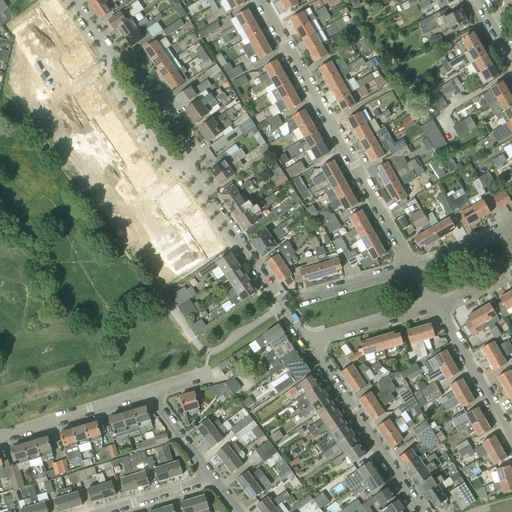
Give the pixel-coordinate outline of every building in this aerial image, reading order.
[(0,13),(9,7),(18,0),(2,0),(0,2),(0,13)] [(46,17),(60,7),(55,0),(50,0),(40,7),(46,17)] [(87,0),(94,10),(108,0),(87,0)] [(108,0),(94,10),(101,20),(113,11),(118,7),(115,3),(118,0),(108,0)] [(243,0),(226,0),(232,10),(245,3),(243,0)] [(280,0),(287,11),(299,4),(296,0),(280,0)] [(362,6),(358,0),(353,0),(352,1),(356,9),(362,6)] [(425,0),(420,3),(422,8),(431,4),(430,3),(436,0),(435,0),(437,0),(441,7),(457,0),(425,0)] [(174,7),(177,13),(183,9),(179,3),(174,7)] [(118,27),(131,19),(133,17),(130,12),(134,9),(131,5),(109,20),(115,30),(118,27)] [(320,16),(328,12),(325,6),(317,11),(320,16)] [(9,7),(0,13),(0,22),(2,26),(15,16),(9,7)] [(60,7),(46,17),(52,26),(67,16),(60,7)] [(242,27),(254,20),(248,9),(236,16),(242,27)] [(461,10),(448,16),(445,10),(417,23),(419,27),(419,28),(418,29),(418,30),(418,32),(419,33),(422,35),(424,34),(438,27),(441,28),(442,33),(445,33),(453,30),(452,28),(459,24),(461,27),(468,24),(466,21),(461,10)] [(297,29),(309,22),(316,19),(313,13),(306,16),(304,12),(291,19),(297,29)] [(328,12),(320,16),(323,22),(331,17),(328,12)] [(161,14),(149,22),(125,38),(131,46),(151,33),(148,29),(164,18),(161,14)] [(67,16),(52,26),(58,35),(73,25),(67,16)] [(131,19),(118,27),(125,38),(149,22),(147,18),(136,25),(131,19)] [(200,32),(208,28),(204,20),(196,24),(200,32)] [(254,20),(242,27),(248,38),(260,31),(254,20)] [(164,31),(168,38),(182,28),(178,21),(164,31)] [(218,22),(208,28),(200,32),(199,32),(202,38),(221,28),(218,22)] [(316,33),(309,22),(297,29),(303,40),(316,33)] [(79,35),(79,34),(73,25),(58,35),(65,44),(79,35)] [(223,37),(232,32),(230,29),(221,34),(223,37)] [(260,31),(248,38),(251,42),(243,47),(246,53),(254,48),(266,41),(260,31)] [(232,32),(223,37),(222,38),(225,43),(235,38),(232,32)] [(198,38),(194,33),(188,37),(191,42),(198,38)] [(309,51),(322,44),(316,33),(303,40),(309,51)] [(461,56),(480,44),(474,33),(454,45),(461,56)] [(360,42),(363,48),(370,44),(367,38),(360,42)] [(152,59),(164,51),(157,40),(144,49),(152,59)] [(266,41),(254,48),(246,53),(249,59),(257,54),(260,59),(273,52),(266,41)] [(339,53),(348,48),(345,42),(336,47),(339,53)] [(322,44),(309,51),(315,62),(328,55),(322,44)] [(480,44),(461,56),(448,63),(444,66),(443,66),(447,72),(452,69),(451,68),(462,61),(466,66),(471,63),(486,54),(480,44)] [(200,56),(206,52),(202,45),(196,49),(200,56)] [(35,46),(28,51),(30,54),(37,49),(35,46)] [(348,48),(339,53),(343,60),(356,53),(352,46),(348,48)] [(72,54),(84,72),(95,65),(82,47),(72,54)] [(32,58),(32,57),(39,53),(37,49),(30,54),(32,58)] [(164,51),(152,59),(158,69),(171,61),(164,51)] [(206,52),(200,56),(204,61),(200,64),(203,70),(213,63),(206,52)] [(222,67),(224,66),(228,64),(222,53),(216,57),(222,67)] [(84,72),(72,54),(62,61),(74,79),(84,72)] [(478,74),(493,65),(486,54),(471,63),(478,74)] [(444,66),(448,63),(444,56),(440,59),(444,66)] [(331,90),(348,80),(345,76),(367,64),(363,58),(342,70),(325,79),(331,90)] [(262,83),(283,71),(277,60),(265,67),(268,73),(259,78),(262,83)] [(165,79),(177,71),(171,61),(158,69),(165,79)] [(325,79),(342,70),(339,64),(334,67),(331,61),(319,68),(325,79)] [(228,64),(224,66),(231,79),(244,72),(240,65),(233,69),(230,62),(228,64)] [(218,64),(207,72),(211,78),(222,71),(218,64)] [(493,65),(478,74),(484,85),(499,76),(493,65)] [(177,71),(165,79),(172,90),(184,82),(188,79),(184,74),(187,72),(184,67),(177,71)] [(397,69),(390,72),(393,78),(400,74),(397,69)] [(277,89),(289,82),(283,71),(262,83),(252,88),(256,95),(275,85),(277,89)] [(365,85),(375,79),(372,73),(357,81),(360,87),(365,85)] [(376,76),(381,86),(388,82),(383,73),(376,76)] [(246,75),(233,82),(237,89),(250,82),(246,75)] [(452,80),(456,87),(461,84),(457,77),(452,80)] [(191,87),(177,96),(184,106),(212,86),(208,80),(193,90),(191,87)] [(348,80),(331,90),(337,100),(343,97),(349,94),(354,91),(348,80)] [(446,83),(454,96),(460,93),(456,87),(452,80),(446,83)] [(289,82),(277,89),(272,92),(278,102),(283,99),(295,92),(289,82)] [(454,96),(446,83),(440,87),(448,100),(454,96)] [(489,105),(509,94),(503,83),(483,94),(489,105)] [(456,87),(460,93),(465,90),(461,84),(456,87)] [(74,98),(82,108),(99,96),(92,85),(74,98)] [(363,96),(369,93),(365,85),(360,87),(359,88),(363,96)] [(189,117),(220,95),(225,92),(221,87),(201,101),(200,99),(186,109),(186,110),(186,113),(189,117)] [(295,92),(283,99),(278,102),(276,103),(281,113),(288,108),(289,110),(301,103),(295,92)] [(246,93),(241,96),(244,102),(250,98),(246,93)] [(349,94),(343,97),(337,100),(343,112),(356,105),(349,94)] [(511,98),(509,94),(489,105),(496,116),(511,106),(511,98)] [(220,95),(189,117),(192,121),(195,122),(196,123),(210,113),(208,111),(224,101),(220,95)] [(99,96),(82,108),(89,119),(107,106),(99,96)] [(502,126),(511,120),(511,106),(496,116),(498,120),(502,126)] [(71,115),(78,110),(76,107),(69,112),(71,115)] [(204,135),(233,115),(237,113),(233,107),(214,120),(213,119),(199,128),(204,135)] [(73,118),(74,118),(80,114),(78,110),(71,115),(73,118)] [(299,128),(311,121),(305,110),(287,120),(289,122),(288,123),(290,133),(299,128)] [(381,115),(376,118),(377,120),(384,116),(385,118),(391,115),(389,111),(381,115)] [(354,130),(367,123),(360,112),(348,119),(354,130)] [(104,132),(119,122),(113,113),(98,123),(104,132)] [(239,127),(251,119),(247,113),(235,121),(239,127)] [(270,125),(281,119),(278,113),(267,119),(270,125)] [(233,115),(204,135),(209,142),(223,133),(221,131),(232,123),(231,122),(236,119),(233,115)] [(409,115),(401,121),(406,129),(415,122),(409,115)] [(471,116),(454,126),(457,131),(474,121),(471,116)] [(251,119),(239,127),(243,134),(251,128),(256,135),(259,133),(251,119)] [(281,119),(270,125),(274,131),(284,125),(281,119)] [(375,119),(367,123),(354,130),(360,141),(377,131),(380,129),(375,119)] [(425,133),(437,126),(433,120),(421,127),(425,133)] [(511,120),(502,126),(497,129),(497,130),(503,139),(503,140),(511,134),(511,120)] [(311,121),(299,128),(305,138),(317,131),(311,121)] [(104,132),(111,141),(125,131),(119,122),(104,132)] [(440,132),(437,126),(425,133),(428,139),(440,132)] [(490,133),(486,126),(481,129),(485,136),(490,133)] [(131,141),(125,131),(111,141),(117,150),(131,141)] [(317,131),(305,138),(308,143),(302,146),(306,152),(311,149),(323,142),(317,131)] [(360,141),(366,151),(391,137),(388,131),(380,135),(377,131),(360,141)] [(440,132),(428,139),(432,145),(444,138),(440,132)] [(87,139),(90,142),(97,137),(94,134),(88,139),(87,139)] [(99,141),(97,137),(90,142),(92,145),(99,141)] [(391,137),(366,151),(372,162),(385,155),(383,153),(390,150),(393,155),(401,150),(408,146),(404,138),(395,143),(391,137)] [(425,146),(430,143),(427,138),(421,141),(425,146)] [(444,138),(432,145),(436,151),(447,144),(444,138)] [(138,150),(131,141),(117,150),(123,160),(138,150)] [(311,149),(317,160),(329,153),(323,142),(311,149)] [(386,186),(413,171),(420,167),(415,159),(408,163),(405,158),(412,154),(408,146),(401,150),(393,155),(386,159),(388,163),(379,168),(381,172),(378,173),(386,186)] [(216,177),(240,161),(247,156),(241,148),(229,156),(226,152),(216,159),(218,162),(212,166),(214,168),(211,170),(216,177)] [(446,156),(442,149),(438,151),(443,159),(446,156)] [(100,157),(102,160),(109,156),(107,152),(100,157)] [(291,159),(287,153),(280,157),(284,163),(291,159)] [(504,154),(494,160),(498,167),(508,161),(504,154)] [(111,159),(109,156),(102,160),(104,164),(111,159)] [(451,157),(444,161),(451,173),(458,169),(451,157)] [(124,171),(131,182),(149,169),(142,159),(124,171)] [(437,159),(430,164),(440,179),(447,175),(437,159)] [(244,166),(240,161),(216,177),(221,184),(235,175),(233,173),(244,166)] [(270,169),(273,169),(276,168),(277,165),(275,162),(272,161),(269,163),(269,166),(270,169)] [(306,169),(301,161),(286,169),(291,178),(306,169)] [(327,179),(340,172),(334,161),(321,168),(324,173),(312,180),(315,186),(327,179)] [(280,180),(286,176),(280,167),(274,172),(280,180)] [(149,169),(131,182),(138,192),(156,180),(149,169)] [(413,171),(386,186),(393,199),(396,198),(398,202),(407,197),(401,187),(416,178),(413,171)] [(315,186),(314,187),(317,192),(331,184),(334,189),(346,183),(340,172),(327,179),(315,186)] [(479,179),(485,188),(496,182),(490,173),(479,179)] [(286,176),(280,180),(275,183),(278,187),(289,179),(286,176)] [(308,190),(300,176),(294,180),(301,193),(308,190)] [(485,188),(479,179),(472,183),(479,194),(469,200),(480,219),(490,213),(483,200),(483,201),(480,197),(486,194),(483,189),(485,188)] [(126,180),(119,185),(121,189),(128,184),(126,180)] [(227,204),(250,188),(253,186),(250,182),(237,190),(231,183),(223,188),(226,191),(220,195),(222,197),(222,198),(223,200),(224,200),(227,204)] [(326,193),(332,204),(340,200),(352,193),(346,183),(334,189),(326,193)] [(123,192),(124,192),(130,187),(128,184),(121,189),(123,192)] [(166,192),(178,210),(188,203),(176,185),(166,192)] [(250,188),(227,204),(230,208),(229,209),(231,211),(232,211),(233,213),(251,201),(247,196),(251,193),(253,192),(250,188)] [(313,195),(312,194),(309,189),(308,190),(301,193),(305,200),(313,195)] [(500,195),(501,194),(498,190),(491,194),(500,208),(506,205),(500,195)] [(178,210),(166,192),(155,199),(167,217),(178,210)] [(258,205),(237,219),(250,237),(302,202),(296,192),(272,208),(273,211),(264,217),(262,213),(267,209),(266,207),(278,199),(274,194),(258,205)] [(505,192),(501,194),(500,195),(506,205),(511,202),(505,192)] [(340,200),(332,204),(336,210),(343,206),(346,211),(358,204),(352,193),(340,200)] [(480,219),(469,200),(465,193),(456,199),(453,194),(446,197),(451,206),(456,214),(463,210),(464,212),(462,213),(468,225),(480,219)] [(451,206),(446,197),(441,201),(446,209),(451,206)] [(254,199),(251,201),(233,213),(237,219),(258,205),(254,199)] [(314,205),(307,209),(312,216),(318,212),(314,205)] [(356,229),(368,221),(362,210),(349,217),(356,229)] [(433,228),(427,218),(425,214),(423,210),(411,217),(418,228),(422,226),(425,232),(415,238),(420,247),(424,245),(426,247),(439,240),(433,228)] [(199,212),(198,212),(184,222),(190,231),(205,221),(199,212)] [(325,227),(337,220),(333,213),(321,220),(325,227)] [(257,248),(286,227),(295,221),(293,217),(269,234),(266,229),(251,239),(257,248)] [(433,228),(439,240),(452,232),(451,230),(455,227),(449,218),(433,228)] [(321,220),(313,225),(315,227),(317,226),(318,227),(320,226),(322,229),(325,227),(321,220)] [(337,220),(325,227),(329,233),(341,226),(337,220)] [(205,221),(190,231),(197,240),(211,230),(205,221)] [(368,221),(356,229),(347,233),(350,239),(359,234),(362,239),(374,232),(368,221)] [(313,224),(305,230),(309,235),(315,227),(313,225),(313,224)] [(286,227),(257,248),(262,257),(277,246),(274,242),(289,232),(286,227)] [(211,230),(197,240),(203,249),(217,239),(211,230)] [(374,232),(362,239),(356,243),(361,253),(380,243),(374,232)] [(342,250),(347,247),(342,237),(332,242),(337,250),(341,248),(342,250)] [(224,249),(217,239),(203,249),(209,258),(224,249)] [(288,242),(267,256),(270,260),(266,262),(273,273),(285,265),(291,261),(296,253),(288,242)] [(380,243),(361,253),(358,255),(348,261),(352,269),(358,266),(357,264),(361,262),(361,261),(371,255),(374,261),(386,254),(380,243)] [(165,253),(172,248),(170,245),(163,250),(165,253)] [(318,258),(324,278),(338,273),(337,270),(342,269),(339,259),(337,252),(318,258)] [(223,253),(213,260),(194,273),(199,282),(207,276),(206,274),(212,270),(213,271),(220,266),(225,274),(239,265),(231,253),(226,257),(223,253)] [(324,278),(318,258),(317,257),(307,260),(309,267),(301,270),(303,280),(309,279),(310,281),(310,282),(324,278)] [(175,268),(182,263),(180,260),(173,264),(173,265),(175,268)] [(285,265),(273,273),(281,283),(292,275),(288,269),(293,266),(291,261),(285,265)] [(182,263),(175,268),(177,271),(184,266),(182,263)] [(234,288),(248,278),(239,265),(225,274),(216,281),(220,287),(229,280),(234,288)] [(230,300),(253,285),(248,278),(234,288),(225,294),(230,300)] [(253,285),(230,300),(233,305),(235,303),(236,306),(257,291),(253,285)] [(172,295),(179,306),(190,299),(191,298),(184,287),(172,295)] [(511,307),(511,293),(511,291),(500,298),(502,302),(498,305),(504,317),(509,314),(507,310),(511,307)] [(168,293),(163,296),(168,301),(172,298),(168,293)] [(190,299),(179,306),(178,306),(187,320),(198,312),(193,304),(190,299)] [(479,310),(486,322),(497,316),(490,304),(479,310)] [(489,327),(486,322),(479,310),(468,316),(471,320),(466,323),(473,336),(489,327)] [(190,327),(195,334),(206,326),(201,319),(190,327)] [(419,327),(423,340),(435,337),(431,323),(419,327)] [(261,349),(284,333),(285,332),(279,324),(256,340),(261,349)] [(425,349),(423,340),(419,327),(407,330),(411,344),(417,342),(421,356),(415,358),(413,351),(408,353),(412,364),(427,355),(425,349)] [(380,336),(384,350),(403,344),(400,333),(395,335),(394,332),(380,336)] [(280,359),(295,349),(284,333),(261,349),(264,353),(272,347),(275,351),(266,357),(271,364),(280,358),(280,359)] [(386,355),(384,350),(380,336),(366,340),(367,343),(362,345),(365,355),(374,352),(375,357),(377,358),(386,355)] [(500,353),(508,348),(511,346),(511,339),(497,347),(494,342),(482,349),(488,360),(500,353)] [(359,360),(355,355),(346,344),(341,348),(349,359),(350,358),(354,363),(359,360)] [(511,346),(508,348),(500,353),(488,360),(494,371),(507,364),(503,357),(511,353),(511,352),(511,346)] [(425,349),(427,355),(433,352),(432,347),(425,349)] [(278,372),(285,367),(301,357),(295,349),(280,359),(283,364),(280,364),(275,368),(278,372)] [(434,358),(425,363),(431,374),(453,361),(446,350),(434,357),(434,358)] [(355,355),(359,360),(363,357),(359,352),(355,355)] [(301,357),(285,367),(293,378),(290,380),(289,378),(275,388),(279,393),(312,371),(306,363),(305,364),(301,357)] [(228,359),(218,366),(222,371),(230,365),(231,364),(228,359)] [(453,361),(431,374),(427,376),(430,381),(444,374),(447,379),(459,372),(453,361)] [(380,362),(373,366),(377,371),(383,367),(380,362)] [(360,375),(364,372),(369,369),(364,364),(356,370),(353,364),(341,372),(348,383),(360,375)] [(511,364),(511,365),(511,370),(511,371),(510,370),(498,377),(504,388),(511,383),(511,364)] [(404,372),(411,382),(420,375),(413,366),(404,372)] [(234,378),(241,376),(238,367),(231,370),(234,378)] [(364,372),(360,375),(348,383),(355,394),(367,385),(366,383),(370,381),(364,372)] [(378,383),(380,386),(381,388),(391,381),(401,374),(400,372),(397,372),(391,374),(378,383)] [(307,393),(320,384),(313,374),(288,391),(292,397),(304,389),(307,393)] [(233,393),(240,389),(232,379),(226,384),(233,393)] [(456,397),(469,390),(463,379),(450,386),(453,391),(447,395),(450,400),(456,397)] [(416,400),(424,396),(439,388),(436,382),(427,387),(421,391),(414,395),(415,397),(416,400)] [(233,393),(226,384),(225,383),(211,387),(222,402),(233,393)] [(415,397),(414,395),(410,389),(407,383),(403,385),(407,391),(398,397),(404,405),(415,397)] [(320,384),(307,393),(307,394),(297,400),(299,403),(296,404),(298,407),(299,408),(291,413),(293,416),(297,414),(327,394),(320,384)] [(392,393),(388,387),(379,393),(375,396),(371,392),(359,400),(366,410),(392,393)] [(439,388),(424,396),(428,404),(443,396),(439,388)] [(469,390),(456,397),(450,400),(445,403),(448,409),(460,402),(463,407),(475,400),(469,390)] [(199,407),(195,392),(181,396),(181,398),(179,399),(181,405),(183,404),(185,412),(199,407)] [(392,393),(366,410),(373,421),(385,412),(382,408),(395,399),(392,393)] [(327,394),(297,414),(301,418),(304,416),(315,409),(318,414),(333,404),(327,394)] [(421,408),(428,404),(424,396),(416,400),(419,405),(421,408)] [(415,397),(404,405),(398,409),(401,415),(408,411),(408,412),(419,405),(416,400),(415,397)] [(252,405),(247,398),(242,402),(247,408),(252,405)] [(333,404),(318,414),(322,419),(311,426),(307,429),(311,434),(340,414),(333,404)] [(135,411),(140,427),(141,431),(153,428),(148,412),(150,412),(148,406),(135,411)] [(241,410),(246,416),(249,414),(244,407),(241,410)] [(419,407),(414,410),(418,415),(422,412),(419,407)] [(459,433),(467,428),(485,418),(479,407),(466,414),(469,420),(456,427),(459,433)] [(123,414),(128,431),(140,427),(135,411),(123,414)] [(128,431),(123,414),(111,418),(116,434),(128,431)] [(235,435),(254,420),(249,414),(246,416),(230,429),(235,435)] [(340,414),(311,434),(314,438),(325,431),(328,436),(347,423),(340,414)] [(205,437),(222,424),(217,418),(211,423),(208,419),(197,428),(205,437)] [(384,437),(407,423),(403,418),(393,424),(390,419),(378,427),(384,437)] [(485,418),(467,428),(470,434),(476,431),(479,436),(491,429),(485,418)] [(254,420),(235,435),(239,440),(258,425),(254,420)] [(418,436),(431,427),(427,421),(414,430),(418,436)] [(85,425),(91,442),(102,439),(97,422),(85,425)] [(347,423),(328,436),(320,442),(323,447),(321,448),(324,454),(331,449),(353,433),(347,423)] [(407,423),(384,437),(391,448),(404,439),(401,435),(410,429),(407,423)] [(222,424),(205,437),(212,448),(226,437),(228,432),(222,424),(222,425),(222,424)] [(74,429),(79,446),(91,442),(85,425),(74,429)] [(405,467),(419,457),(441,443),(431,427),(418,436),(425,446),(415,453),(412,449),(399,458),(405,467)] [(68,460),(82,456),(79,446),(74,429),(62,433),(66,449),(65,449),(68,460)] [(446,438),(441,431),(436,434),(441,442),(446,438)] [(353,433),(331,449),(334,454),(342,449),(345,453),(360,443),(353,433)] [(156,437),(158,444),(169,440),(167,434),(156,437)] [(462,457),(469,453),(470,455),(476,452),(479,459),(482,457),(488,454),(501,447),(495,435),(482,443),(483,444),(474,450),(471,445),(459,452),(462,457)] [(36,440),(41,457),(53,454),(48,437),(36,440)] [(41,457),(36,440),(24,444),(29,461),(41,457)] [(459,452),(471,445),(468,440),(456,447),(459,452)] [(261,457),(264,454),(274,446),(271,441),(256,452),(257,452),(260,457),(261,457)] [(146,448),(144,442),(136,445),(138,450),(146,448)] [(224,463),(241,450),(235,442),(229,446),(228,445),(217,454),(224,463)] [(360,443),(345,453),(330,463),(333,468),(343,461),(342,460),(348,456),(353,463),(367,454),(360,443)] [(18,464),(29,461),(24,444),(13,448),(18,464)] [(162,446),(163,452),(167,464),(171,478),(183,474),(182,471),(179,461),(174,462),(168,444),(162,446)] [(108,447),(112,458),(119,456),(115,445),(108,447)] [(167,464),(163,452),(162,446),(156,448),(157,453),(158,453),(159,457),(158,457),(160,466),(155,468),(159,482),(171,478),(167,464)] [(274,446),(264,454),(261,457),(265,462),(278,452),(274,446)] [(112,458),(108,447),(100,449),(102,455),(99,456),(101,462),(112,458)] [(501,447),(488,454),(482,457),(485,462),(491,459),(495,465),(507,458),(501,447)] [(241,450),(224,463),(232,474),(243,465),(240,461),(245,457),(245,454),(242,450),(241,450)] [(419,457),(405,467),(412,477),(438,459),(444,455),(441,450),(422,462),(419,457)] [(128,456),(138,488),(150,485),(146,471),(139,473),(137,466),(148,463),(147,458),(145,451),(128,456)] [(138,488),(128,456),(121,458),(123,462),(127,476),(122,478),(126,492),(138,488)] [(438,459),(412,477),(418,486),(432,476),(430,473),(442,464),(438,459)] [(59,462),(63,473),(70,471),(66,460),(59,462)] [(284,460),(278,464),(283,472),(279,475),(283,481),(294,472),(284,460)] [(115,474),(113,468),(111,461),(105,463),(109,476),(115,474)] [(352,489),(379,471),(372,461),(358,470),(362,475),(351,483),(350,481),(347,482),(352,489)] [(63,473),(59,462),(52,464),(54,469),(46,472),(47,478),(63,473)] [(473,463),(463,469),(471,478),(480,474),(473,463)] [(12,466),(15,475),(20,489),(25,487),(18,464),(12,466)] [(500,482),(511,478),(511,470),(510,465),(497,470),(500,482)] [(78,471),(81,482),(87,480),(87,478),(97,475),(95,466),(78,471)] [(256,481),(265,474),(260,468),(251,475),(248,471),(237,480),(244,490),(256,481)] [(81,482),(78,471),(69,474),(72,485),(81,482)] [(379,471),(352,489),(351,490),(355,496),(366,488),(365,486),(368,484),(373,491),(386,482),(379,471)] [(432,476),(418,486),(424,495),(450,478),(446,471),(434,479),(432,476)] [(48,480),(47,478),(46,472),(34,475),(36,484),(44,481),(48,480)] [(103,473),(97,475),(105,498),(116,495),(112,481),(106,483),(103,473)] [(265,474),(256,481),(244,490),(252,500),(272,484),(265,474)] [(20,489),(15,475),(10,477),(14,491),(17,490),(20,489)] [(441,490),(447,487),(453,482),(450,478),(424,495),(427,501),(431,498),(434,503),(436,506),(438,505),(440,504),(440,505),(441,504),(444,506),(447,504),(447,500),(448,500),(441,490)] [(511,478),(500,482),(492,484),(494,490),(502,488),(504,494),(511,491),(511,478)] [(479,479),(472,481),(476,489),(482,486),(479,479)] [(50,480),(48,480),(44,481),(47,493),(53,491),(51,485),(50,480)] [(449,493),(462,511),(467,507),(476,501),(465,482),(459,486),(456,489),(449,493)] [(31,498),(35,511),(48,511),(45,502),(40,503),(34,484),(27,486),(31,498)] [(105,498),(100,485),(88,488),(92,502),(105,498)] [(487,497),(486,493),(491,491),(489,485),(484,487),(475,490),(480,498),(487,497)] [(362,505),(365,509),(378,500),(382,506),(395,496),(389,486),(368,501),(362,505)] [(65,489),(71,509),(83,505),(79,491),(73,493),(71,487),(65,489)] [(59,511),(71,509),(65,489),(59,491),(60,497),(55,499),(58,511),(59,511)] [(17,490),(14,491),(10,492),(11,495),(13,501),(20,499),(17,490)] [(261,511),(269,511),(276,507),(285,500),(291,496),(287,490),(271,502),(268,497),(256,506),(261,511)] [(294,511),(296,511),(314,499),(309,493),(291,507),(294,511)] [(332,502),(326,494),(317,501),(322,509),(332,502)] [(15,508),(13,501),(11,495),(3,497),(5,505),(6,505),(8,511),(15,508)] [(193,499),(197,511),(210,511),(209,508),(205,495),(193,499)] [(35,511),(31,498),(24,500),(19,501),(21,509),(21,511),(35,511)] [(197,511),(193,499),(181,502),(183,511),(197,511)] [(323,511),(314,499),(296,511),(323,511)] [(358,499),(345,508),(347,511),(351,511),(356,508),(356,509),(362,505),(358,499)] [(403,511),(405,509),(398,500),(379,511),(403,511)]
